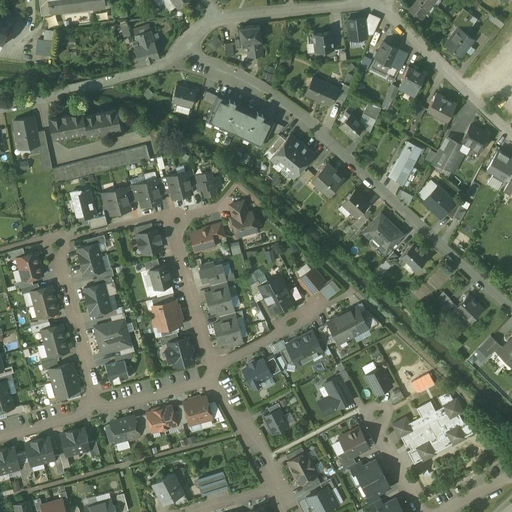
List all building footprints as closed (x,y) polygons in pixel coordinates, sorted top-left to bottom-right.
[(104,0),(48,0),(51,13),(94,8),(94,9),(104,7),(104,6),(105,6),(104,0)] [(171,0),(178,9),(189,0),(171,0)] [(428,0),(410,0),(406,7),(421,18),(432,3),(428,0)] [(459,28),(446,45),(460,56),(468,45),(468,46),(474,39),(465,32),(471,24),(465,19),(470,14),(468,12),(469,12),(463,8),(452,23),(459,28)] [(363,16),(346,18),(348,40),(366,37),(365,35),(364,24),(363,16)] [(501,29),(488,19),(479,30),(492,40),(501,29)] [(149,24),(133,29),(135,34),(151,29),(149,24)] [(368,24),(364,24),(365,35),(373,34),(376,28),(368,24)] [(260,25),(239,27),(240,37),(235,38),(236,47),(247,46),(247,42),(261,40),(260,25)] [(128,26),(122,28),(124,36),(131,34),(128,26)] [(151,29),(135,34),(138,45),(134,47),(139,64),(147,61),(153,60),(153,59),(160,57),(155,40),(154,40),(151,29)] [(331,31),(308,34),(309,42),(314,41),(316,52),(333,49),(331,31)] [(214,49),(222,43),(216,35),(208,41),(214,49)] [(45,54),(47,39),(37,37),(35,53),(45,54)] [(65,38),(65,47),(77,46),(77,37),(65,38)] [(261,40),(247,42),(247,46),(249,56),(262,54),(261,40)] [(398,48),(383,41),(375,57),(390,65),(398,48)] [(232,42),(225,43),(226,56),(234,55),(232,42)] [(407,53),(398,48),(390,65),(399,69),(407,53)] [(372,59),(364,56),(359,67),(367,70),(372,59)] [(425,74),(414,68),(413,69),(409,67),(409,66),(402,80),(418,88),(425,74)] [(338,87),(312,76),(305,93),(330,104),(338,87)] [(418,88),(402,80),(398,86),(415,93),(418,88)] [(344,83),(337,97),(344,100),(350,85),(344,83)] [(392,84),(386,97),(392,100),(398,87),(392,84)] [(196,90),(176,85),(172,100),(177,102),(191,105),(191,106),(196,90)] [(203,100),(213,104),(217,95),(207,91),(203,100)] [(456,103),(436,92),(427,109),(435,113),(436,111),(448,117),(446,119),(447,120),(456,103)] [(234,133),(246,108),(235,103),(235,102),(229,99),(229,100),(217,95),(213,104),(210,110),(211,111),(206,120),(234,133)] [(381,107),(368,101),(363,113),(376,119),(381,107)] [(191,105),(177,102),(175,110),(188,114),(191,105)] [(420,105),(413,118),(419,121),(426,108),(420,105)] [(257,113),(246,108),(234,133),(262,146),(267,136),(270,130),(274,121),(263,115),(257,112),(257,113)] [(103,111),(96,112),(97,114),(83,116),(86,131),(86,135),(121,128),(117,110),(103,112),(103,111)] [(346,111),(339,118),(342,121),(349,114),(346,111)] [(69,114),(62,115),(62,116),(49,119),(53,138),(86,131),(83,116),(83,112),(69,115),(69,114)] [(364,125),(350,113),(349,114),(342,121),(339,125),(340,125),(353,137),(352,137),(353,137),(364,125)] [(34,116),(13,120),(19,148),(30,146),(40,144),(37,131),(34,116)] [(284,126),(274,121),(270,130),(278,134),(284,126)] [(489,134),(470,124),(462,140),(480,150),(489,134)] [(45,129),(37,131),(40,144),(30,146),(32,154),(49,150),(45,129)] [(280,135),(268,150),(273,155),(286,140),(280,135)] [(312,153),(290,135),(286,140),(273,155),(271,157),(294,176),(295,175),(301,166),(312,153)] [(451,139),(445,150),(439,147),(431,163),(440,171),(443,166),(454,172),(464,153),(457,149),(460,144),(451,139)] [(398,158),(411,165),(421,147),(408,140),(398,158)] [(146,144),(99,156),(103,171),(150,158),(146,144)] [(511,164),(511,157),(498,149),(487,168),(494,172),(495,170),(506,175),(511,164)] [(99,156),(53,168),(56,183),(103,171),(99,156)] [(411,165),(398,158),(389,176),(402,183),(411,165)] [(28,160),(13,163),(14,170),(30,169),(28,160)] [(326,162),(312,178),(329,194),(343,178),(326,162)] [(468,166),(462,162),(458,168),(464,172),(468,166)] [(301,166),(295,175),(299,178),(306,171),(301,166)] [(192,169),(187,170),(191,186),(197,185),(194,174),(192,169)] [(306,171),(299,178),(304,183),(313,173),(308,169),(306,171)] [(187,170),(177,173),(183,195),(192,193),(191,186),(187,170)] [(212,177),(210,170),(200,173),(204,189),(205,196),(216,193),(215,187),(221,185),(219,175),(212,177)] [(177,173),(167,175),(170,188),(165,189),(166,193),(171,191),(173,198),(183,195),(177,173)] [(204,189),(200,173),(194,174),(197,185),(198,191),(204,189)] [(489,174),(486,183),(498,188),(501,179),(489,174)] [(167,175),(161,177),(165,189),(170,188),(167,175)] [(161,177),(156,178),(159,191),(165,189),(161,177)] [(156,178),(146,181),(152,203),(162,201),(160,194),(166,193),(165,189),(159,191),(156,178)] [(511,180),(510,179),(503,191),(510,195),(511,192),(511,180)] [(146,181),(136,183),(140,199),(142,206),(152,203),(146,181)] [(140,199),(136,183),(131,185),(135,201),(140,199)] [(131,185),(130,184),(125,186),(129,202),(135,201),(131,185)] [(437,185),(423,200),(441,217),(445,212),(455,201),(437,185)] [(125,186),(115,189),(121,211),(131,209),(129,202),(125,186)] [(369,202),(355,188),(342,202),(357,216),(369,202)] [(399,188),(395,196),(409,203),(413,195),(399,188)] [(89,189),(82,191),(81,189),(79,189),(78,189),(72,191),(74,198),(72,198),(75,210),(77,210),(78,215),(87,213),(87,215),(95,213),(89,189)] [(115,189),(105,191),(109,207),(111,214),(121,211),(115,189)] [(105,191),(99,192),(104,209),(109,207),(105,191)] [(455,201),(445,212),(453,219),(454,216),(460,205),(462,202),(458,198),(455,201)] [(244,200),(230,204),(234,216),(247,213),(244,200)] [(460,205),(454,216),(461,220),(467,209),(460,205)] [(234,216),(232,217),(237,235),(257,230),(252,212),(247,213),(234,216)] [(363,213),(354,222),(359,227),(368,218),(363,213)] [(390,224),(380,214),(364,231),(371,238),(373,236),(387,249),(385,251),(402,233),(391,222),(390,224)] [(105,215),(88,219),(91,227),(107,223),(105,215)] [(152,222),(134,227),(136,234),(138,234),(138,233),(154,229),(152,222)] [(222,222),(213,224),(214,226),(217,238),(226,235),(222,222)] [(214,226),(190,232),(195,251),(208,247),(208,244),(214,242),(213,239),(217,238),(214,226)] [(154,229),(138,233),(138,234),(140,239),(138,239),(140,247),(144,246),(146,253),(161,249),(159,242),(161,241),(159,234),(157,234),(156,229),(154,229)] [(104,234),(87,239),(89,245),(97,242),(97,243),(106,240),(104,234)] [(238,240),(230,243),(233,254),(242,252),(238,240)] [(89,245),(77,248),(81,261),(101,256),(97,243),(97,242),(89,245)] [(428,256),(413,242),(401,255),(406,259),(416,269),(428,256)] [(23,247),(8,251),(10,259),(17,258),(17,257),(25,255),(23,247)] [(272,248),(265,250),(268,260),(275,258),(272,248)] [(394,251),(386,259),(392,266),(400,257),(394,251)] [(25,255),(17,257),(17,258),(20,268),(40,263),(37,252),(25,255)] [(101,256),(81,261),(85,275),(96,272),(104,269),(101,256)] [(158,258),(144,262),(146,269),(160,265),(158,258)] [(416,269),(406,259),(402,264),(411,273),(416,269)] [(40,263),(20,268),(23,279),(23,280),(32,278),(43,275),(40,263)] [(222,264),(199,271),(202,281),(213,278),(225,275),(222,264)] [(167,265),(150,269),(155,288),(172,284),(167,265)] [(325,281),(313,266),(299,278),(311,293),(325,281)] [(112,267),(104,269),(96,272),(98,277),(111,274),(114,273),(112,267)] [(250,281),(263,274),(259,267),(246,274),(250,281)] [(98,277),(94,279),(95,284),(104,282),(104,283),(113,280),(111,274),(98,277)] [(225,275),(213,278),(214,284),(227,281),(225,275)] [(293,301),(280,275),(261,285),(259,286),(265,297),(265,299),(266,298),(273,312),(293,301)] [(23,279),(14,282),(16,288),(21,287),(33,284),(32,278),(23,280),(23,279)] [(326,298),(340,289),(333,278),(319,288),(326,298)] [(258,280),(250,284),(254,298),(256,301),(265,297),(259,286),(261,285),(258,280)] [(227,281),(214,284),(216,290),(228,287),(227,281)] [(33,284),(21,287),(22,293),(31,291),(31,290),(40,288),(38,282),(33,284)] [(95,284),(84,287),(87,301),(107,296),(104,283),(104,282),(95,284)] [(40,288),(31,290),(31,291),(35,304),(55,298),(51,285),(40,288)] [(295,285),(289,288),(294,299),(300,296),(295,285)] [(216,290),(205,293),(208,302),(231,296),(228,287),(216,290)] [(450,298),(443,291),(439,296),(444,301),(446,300),(447,301),(450,298)] [(468,293),(456,305),(471,320),(483,308),(468,293)] [(107,296),(87,301),(91,314),(103,311),(111,309),(107,296)] [(163,296),(152,299),(153,305),(165,302),(163,296)] [(231,296),(208,302),(211,312),(222,309),(233,306),(231,296)] [(55,298),(35,304),(38,317),(39,317),(47,315),(58,312),(55,298)] [(447,301),(441,308),(446,313),(455,303),(450,298),(447,301)] [(165,302),(153,305),(155,310),(151,311),(153,318),(180,311),(179,304),(177,304),(176,299),(165,302)] [(233,306),(222,309),(224,315),(235,312),(233,306)] [(357,306),(342,313),(354,335),(368,327),(360,312),(357,306)] [(111,309),(103,311),(104,317),(111,315),(117,313),(116,308),(111,309)] [(381,323),(366,309),(360,312),(368,327),(369,329),(381,323)] [(235,312),(224,315),(226,320),(237,317),(236,317),(243,315),(241,310),(235,312)] [(180,311),(153,318),(155,325),(159,324),(160,330),(172,326),(182,323),(181,318),(182,318),(180,311)] [(117,313),(111,315),(112,321),(124,318),(124,319),(126,318),(124,312),(117,313)] [(342,313),(327,321),(328,322),(333,333),(339,343),(354,335),(342,313)] [(38,317),(30,319),(31,325),(49,321),(47,315),(39,317),(38,317)] [(226,320),(214,324),(216,333),(239,327),(237,317),(226,320)] [(112,321),(94,326),(98,340),(128,331),(124,319),(124,318),(112,321)] [(333,333),(328,322),(318,327),(323,337),(326,343),(332,341),(329,335),(333,333)] [(62,324),(42,329),(45,342),(65,337),(62,324)] [(172,326),(160,330),(162,336),(173,332),(172,326)] [(239,327),(216,333),(219,343),(226,341),(242,337),(239,327)] [(312,330),(286,344),(287,347),(294,359),(297,365),(323,351),(318,340),(312,330)] [(128,331),(98,340),(102,353),(120,348),(131,345),(131,344),(128,331)] [(162,336),(160,336),(162,344),(168,343),(168,342),(179,339),(177,331),(173,332),(162,336)] [(453,340),(447,334),(443,338),(450,344),(453,340)] [(491,334),(482,343),(491,353),(500,344),(491,334)] [(65,337),(45,342),(49,356),(57,354),(69,350),(65,337)] [(179,339),(168,342),(168,343),(170,348),(166,349),(169,361),(173,359),(174,365),(194,360),(187,337),(179,339)] [(242,337),(226,341),(227,347),(244,343),(244,342),(243,342),(242,337)] [(326,343),(323,337),(318,340),(323,351),(329,348),(326,343)] [(511,337),(498,351),(511,365),(511,337)] [(131,345),(120,348),(121,354),(135,350),(133,344),(131,344),(131,345)] [(294,359),(287,347),(280,350),(287,363),(294,359)] [(49,356),(40,358),(42,364),(59,359),(57,354),(49,356)] [(274,354),(264,359),(271,374),(271,375),(272,376),(283,370),(274,354)] [(124,359),(115,362),(112,363),(105,365),(107,372),(110,382),(114,381),(114,382),(121,380),(121,379),(129,377),(124,359)] [(263,359),(256,362),(255,360),(249,364),(250,366),(243,369),(251,385),(252,385),(253,387),(261,383),(259,381),(271,375),(271,374),(264,359),(263,359)] [(72,362),(49,368),(53,382),(75,376),(73,371),(74,371),(72,362)] [(12,365),(3,368),(0,369),(0,375),(12,372),(14,372),(12,365)] [(391,385),(381,367),(366,375),(367,375),(366,377),(369,382),(371,383),(376,393),(391,385)] [(340,371),(336,373),(337,376),(339,375),(343,382),(350,378),(345,369),(340,371)] [(12,372),(0,375),(0,381),(6,380),(13,378),(12,372)] [(337,376),(324,383),(330,394),(318,401),(325,414),(352,400),(343,382),(339,375),(337,376)] [(75,376),(53,382),(57,395),(66,393),(79,389),(77,380),(76,381),(75,376)] [(0,381),(0,396),(10,394),(6,380),(0,381)] [(398,388),(393,391),(391,394),(395,401),(403,397),(398,388)] [(449,390),(438,396),(443,406),(435,410),(430,400),(416,407),(421,416),(409,422),(406,416),(392,423),(399,438),(401,437),(406,445),(408,444),(411,448),(407,450),(414,463),(422,459),(422,460),(436,453),(436,452),(451,443),(452,445),(466,437),(465,436),(473,432),(466,419),(463,421),(459,414),(464,411),(456,397),(453,399),(449,390)] [(57,395),(49,397),(51,403),(68,398),(66,393),(57,395)] [(10,394),(0,396),(0,410),(5,409),(14,407),(13,406),(10,394)] [(206,395),(195,398),(201,421),(213,418),(206,395)] [(195,398),(183,401),(188,421),(189,424),(201,421),(195,398)] [(278,402),(268,407),(271,412),(279,408),(281,407),(278,402)] [(22,404),(13,406),(14,407),(5,409),(7,415),(24,410),(22,404)] [(172,404),(159,408),(165,428),(177,425),(173,411),(172,404)] [(188,421),(184,404),(178,405),(179,410),(183,423),(188,421)] [(159,408),(146,411),(147,414),(152,431),(152,432),(165,428),(159,408)] [(271,412),(264,416),(272,432),(288,424),(279,408),(271,412)] [(183,423),(179,410),(173,411),(177,425),(178,429),(184,427),(183,423)] [(152,431),(147,414),(141,415),(146,433),(152,431)] [(141,415),(136,417),(140,434),(146,433),(141,415)] [(135,416),(128,418),(127,416),(122,418),(128,438),(140,435),(140,434),(136,417),(135,416)] [(122,418),(117,419),(118,421),(110,423),(110,424),(115,441),(115,442),(128,438),(122,418)] [(110,424),(105,425),(109,443),(115,441),(110,424)] [(84,427),(78,429),(78,428),(72,429),(78,452),(90,449),(90,448),(88,442),(84,427)] [(359,427),(339,437),(346,450),(349,457),(353,455),(369,446),(359,427)] [(72,429),(67,431),(67,432),(61,434),(66,452),(67,455),(78,452),(72,429)] [(49,437),(43,439),(42,438),(37,439),(43,461),(54,458),(55,458),(54,455),(49,437)] [(37,439),(32,440),(32,441),(26,443),(30,460),(31,465),(32,464),(43,461),(37,439)] [(96,440),(88,442),(90,448),(90,449),(92,458),(100,455),(96,440)] [(14,446),(7,448),(7,447),(2,449),(8,471),(20,468),(14,446)] [(302,446),(286,454),(289,460),(305,451),(302,446)] [(2,449),(0,449),(0,473),(8,471),(2,449)] [(349,457),(346,450),(337,455),(344,468),(349,466),(356,462),(353,455),(349,457)] [(289,460),(287,460),(293,472),(312,462),(306,451),(305,451),(289,460)] [(70,465),(67,455),(66,452),(60,454),(64,467),(70,465)] [(64,467),(60,454),(54,455),(55,458),(54,458),(58,473),(65,471),(64,467)] [(376,459),(363,466),(364,467),(356,472),(362,484),(383,473),(376,459)] [(30,460),(24,461),(29,479),(35,477),(32,464),(31,465),(30,460)] [(356,462),(349,466),(353,473),(356,472),(364,467),(363,466),(360,460),(356,462)] [(312,462),(293,472),(299,483),(301,483),(317,474),(318,474),(312,462)] [(184,492),(174,471),(152,483),(163,503),(169,499),(184,492)] [(222,471),(198,479),(202,492),(226,484),(222,471)] [(383,473),(362,484),(368,495),(376,491),(377,493),(390,486),(383,473)] [(317,474),(301,483),(305,490),(319,483),(321,482),(317,474)] [(334,484),(339,482),(335,474),(330,476),(334,484)] [(321,482),(319,483),(322,488),(327,485),(330,489),(335,487),(330,477),(321,482)] [(322,488),(306,496),(314,511),(322,511),(337,504),(330,489),(327,485),(322,488)] [(66,490),(60,492),(61,499),(62,499),(63,503),(69,502),(66,490)] [(376,491),(368,495),(365,496),(369,504),(380,498),(377,493),(376,491)] [(124,492),(118,494),(117,497),(118,503),(114,504),(116,511),(118,511),(121,511),(129,509),(124,492)] [(184,492),(169,499),(173,506),(189,501),(184,492)] [(40,497),(34,499),(37,510),(43,509),(42,504),(40,497)] [(383,504),(383,506),(376,510),(376,511),(402,511),(403,511),(396,497),(383,504)] [(380,498),(369,504),(374,511),(376,511),(376,510),(383,506),(383,504),(380,498)] [(61,499),(52,501),(54,511),(65,511),(63,503),(62,499),(61,499)] [(111,499),(98,502),(100,511),(116,511),(114,504),(113,504),(111,499)] [(31,511),(28,501),(15,504),(16,511),(31,511)] [(42,504),(43,509),(43,511),(54,511),(52,501),(42,504)] [(100,511),(98,502),(85,506),(86,511),(85,511),(100,511)]
